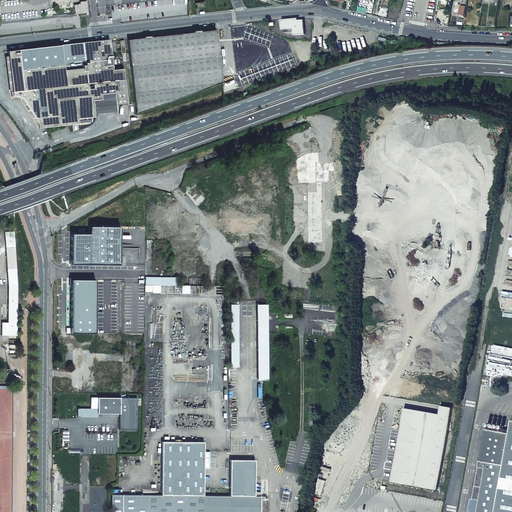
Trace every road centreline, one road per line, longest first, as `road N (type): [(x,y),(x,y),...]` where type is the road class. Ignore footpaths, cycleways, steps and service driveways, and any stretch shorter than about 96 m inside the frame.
road 1 (motorway): [(0,210),(370,79),(431,69),(511,70)]
road 2 (motorway): [(511,56),(365,66),(0,196)]
road 3 (unclassified): [(242,15),(0,42)]
road 4 (tertiary): [(41,511),(44,270)]
road 5 (tertiary): [(44,270),(24,168),(0,128)]
road 6 (tertiary): [(0,151),(44,270)]
